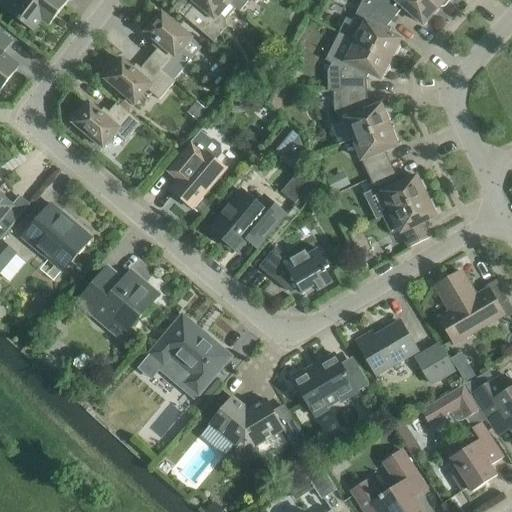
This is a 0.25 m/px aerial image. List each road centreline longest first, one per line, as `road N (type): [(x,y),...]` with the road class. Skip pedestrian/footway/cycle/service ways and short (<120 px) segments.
road 1 (residential): [(504,215),(304,330),(269,327),(41,136),(36,98),(112,0)]
road 2 (residential): [(486,172),(456,109),(461,77),(511,21)]
